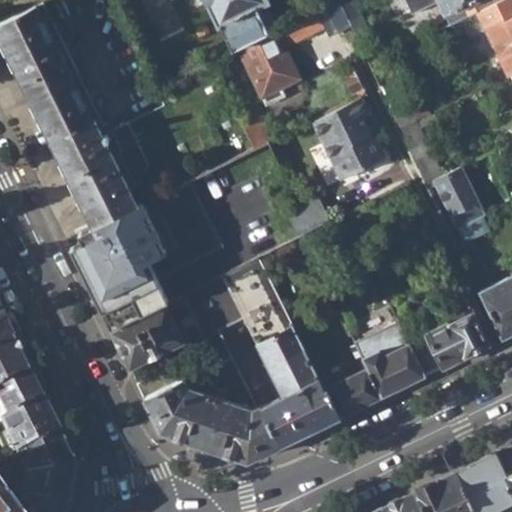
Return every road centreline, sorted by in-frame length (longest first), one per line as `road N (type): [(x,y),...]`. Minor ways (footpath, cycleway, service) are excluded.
road 1 (residential): [(511,371),(347,29)]
road 2 (primary): [(0,203),(96,393)]
road 3 (primary): [(511,394),(340,477)]
road 4 (primary): [(168,509),(156,473),(96,393)]
road 5 (primary): [(340,477),(214,511)]
road 6 (primary): [(96,393),(120,511)]
